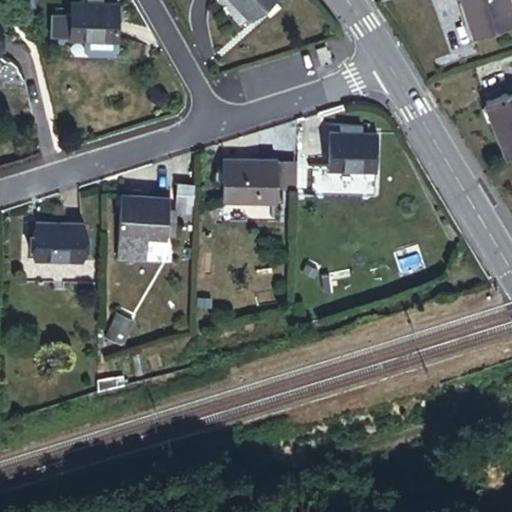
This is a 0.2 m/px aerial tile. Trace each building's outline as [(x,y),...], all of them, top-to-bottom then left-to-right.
[(282,0),(225,0),(254,28),(282,0)] [(511,17),(511,15),(506,0),(460,0),(472,32),(511,17)] [(117,5),(73,3),(71,44),(115,46),(117,5)] [(511,93),(490,102),(511,156),(511,155),(511,93)] [(371,129),(322,128),(321,167),(369,169),(371,129)] [(263,156),(216,156),(216,198),(263,198),(263,185),(263,156)] [(284,156),(263,156),(263,185),(284,185),(284,156)] [(192,214),(194,176),(169,176),(167,213),(192,214)] [(162,189),(113,190),(114,255),(144,254),(144,233),(163,233),(162,189)] [(274,219),(275,207),(236,204),(235,216),(274,219)] [(77,217),(34,218),(35,256),(78,255),(77,217)] [(164,262),(166,240),(146,239),(145,260),(164,262)]
